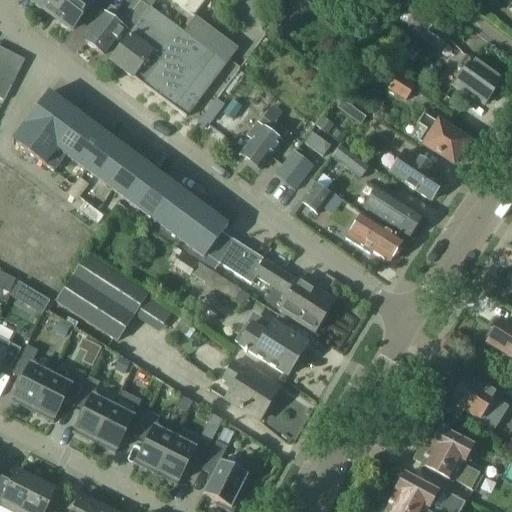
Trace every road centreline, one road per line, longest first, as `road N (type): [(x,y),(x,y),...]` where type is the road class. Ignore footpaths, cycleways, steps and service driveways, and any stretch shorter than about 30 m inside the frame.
road 1 (residential): [(409,323),(0,19)]
road 2 (residential): [(302,511),(409,323)]
road 3 (residential): [(0,423),(174,511)]
road 4 (residential): [(409,323),(511,167)]
